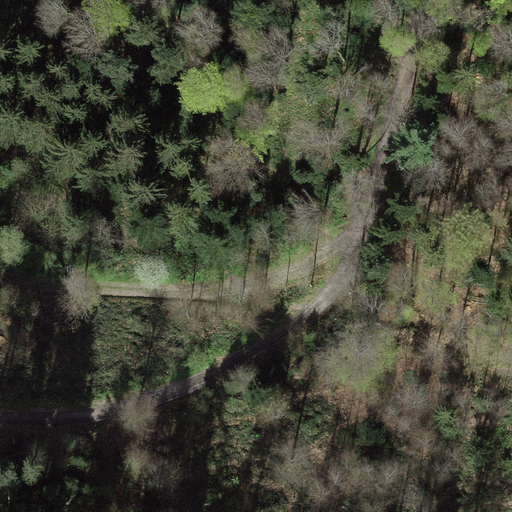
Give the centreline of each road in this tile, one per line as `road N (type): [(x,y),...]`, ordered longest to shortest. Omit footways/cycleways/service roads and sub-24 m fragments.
road 1 (track): [(0,276),(43,285),(214,287),(271,277),(360,235),(423,0)]
road 2 (track): [(0,419),(88,417),(244,358),(335,288),(360,235)]
